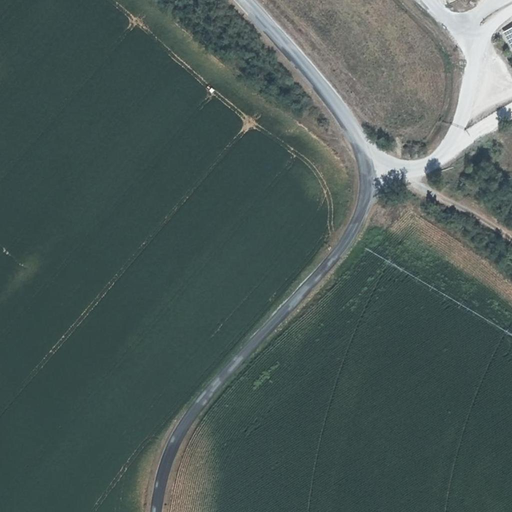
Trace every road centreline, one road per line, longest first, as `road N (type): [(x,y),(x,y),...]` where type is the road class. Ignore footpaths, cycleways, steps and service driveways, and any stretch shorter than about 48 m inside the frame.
road 1 (tertiary): [(242,0),(320,77),(365,155),(369,199),(342,245),(188,419),(160,470),(155,511)]
road 2 (track): [(405,172),(511,243)]
